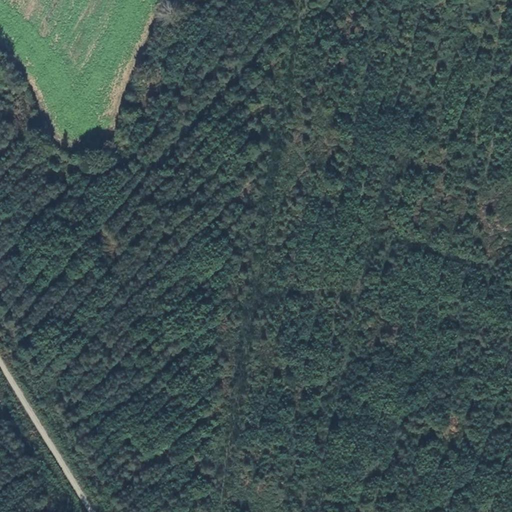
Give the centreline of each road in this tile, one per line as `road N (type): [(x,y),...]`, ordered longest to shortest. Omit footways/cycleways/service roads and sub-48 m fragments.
road 1 (track): [(308,0),(226,511)]
road 2 (track): [(0,362),(90,511)]
